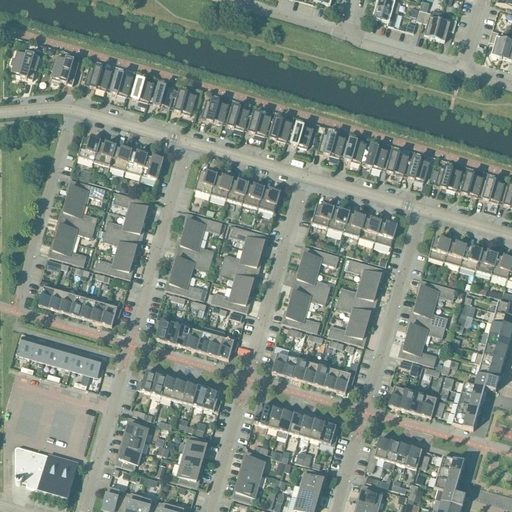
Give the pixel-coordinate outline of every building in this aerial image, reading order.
[(313,0),(313,4),(330,8),(331,0),(313,0)] [(374,10),(397,17),(397,16),(399,8),(398,6),(394,5),(395,0),(383,0),(383,1),(378,0),(377,0),(375,10),(374,10)] [(445,0),(444,5),(444,7),(450,9),(452,1),(451,0),(449,0),(445,0)] [(511,0),(497,0),(496,7),(511,11),(511,0)] [(388,25),(387,29),(393,31),(397,17),(374,10),(375,10),(372,20),(388,25)] [(415,25),(421,27),(425,15),(419,13),(415,25)] [(433,43),(439,23),(439,24),(429,21),(431,17),(425,15),(421,27),(427,28),(423,39),(433,42),(433,43)] [(439,23),(433,43),(434,43),(434,42),(444,45),(447,34),(453,36),(456,24),(450,22),(448,26),(439,24),(439,23)] [(500,62),(506,42),(506,43),(496,40),(498,36),(491,34),(488,46),(494,47),(490,58),(500,61),(500,62)] [(506,42),(500,62),(501,62),(501,61),(511,64),(511,60),(511,44),(506,43),(506,42)] [(13,68),(11,77),(20,79),(20,80),(26,81),(27,81),(32,83),(39,61),(38,60),(38,61),(33,59),(34,57),(27,55),(26,58),(17,55),(18,54),(17,54),(15,62),(12,61),(10,67),(13,68)] [(53,73),(50,82),(51,82),(60,84),(60,85),(66,87),(66,86),(72,88),(72,89),(79,66),(78,66),(73,65),(73,62),(67,60),(66,63),(57,60),(57,59),(55,67),(52,66),(50,72),(53,73)] [(96,92),(105,94),(110,75),(101,73),(102,70),(96,68),(95,71),(89,69),(83,88),(89,90),(96,92)] [(110,75),(105,94),(111,96),(110,96),(117,98),(126,100),(132,82),(122,79),(123,76),(117,74),(116,77),(110,75)] [(132,82),(126,100),(132,102),(138,104),(147,106),(153,88),(143,85),(144,82),(138,80),(137,83),(132,82)] [(153,88),(147,106),(153,108),(159,110),(168,112),(174,94),(165,91),(165,88),(159,86),(158,89),(153,88)] [(174,94),(168,112),(174,114),(180,116),(190,119),(195,100),(186,97),(187,94),(180,93),(179,95),(174,94)] [(213,125),(222,128),(227,109),(218,106),(219,104),(212,102),(212,104),(206,103),(200,122),(206,123),(206,124),(212,126),(213,125)] [(227,109),(222,128),(227,129),(227,130),(234,132),(234,131),(243,134),(248,115),(239,112),(240,110),(233,108),(233,110),(227,109)] [(248,115),(243,134),(248,135),(248,136),(255,138),(255,137),(264,140),(269,121),(260,118),(261,116),(255,114),(254,117),(248,115)] [(269,121),(264,140),(270,141),(269,142),(276,144),(276,143),(285,146),(290,127),(281,124),(282,122),(276,120),(275,123),(269,121)] [(290,127),(285,146),(291,147),(291,148),(297,150),(297,149),(307,152),(312,133),(303,130),(303,128),(297,126),(296,129),(290,127)] [(320,145),(317,153),(317,155),(323,157),(329,159),(338,161),(344,142),(335,140),(335,137),(329,135),(328,138),(322,136),(320,145)] [(78,154),(77,158),(78,158),(77,161),(93,165),(99,145),(94,144),(94,143),(89,141),(89,142),(83,141),(79,154),(78,154)] [(344,142),(338,161),(344,163),(350,165),(360,167),(365,148),(356,146),(357,143),(350,141),(349,144),(344,142)] [(99,145),(93,165),(109,170),(115,150),(110,148),(110,147),(105,146),(105,147),(99,145)] [(365,148),(360,167),(365,169),(371,171),(372,171),(381,173),(386,154),(377,152),(378,149),(371,147),(371,150),(365,148)] [(115,150),(109,170),(125,174),(130,154),(125,153),(126,152),(121,150),(120,151),(115,150)] [(386,154),(381,173),(386,175),(393,177),(402,179),(407,160),(398,158),(399,155),(393,153),(392,156),(386,154)] [(130,154),(125,174),(140,179),(146,159),(141,157),(142,156),(136,155),(136,156),(130,154)] [(146,159),(140,179),(157,183),(159,174),(160,174),(162,170),(161,170),(162,163),(157,162),(157,161),(152,159),(152,160),(146,159)] [(407,160),(402,179),(408,181),(407,181),(414,183),(423,185),(429,167),(419,164),(420,161),(414,159),(413,162),(407,160)] [(446,192),(455,195),(460,176),(451,173),(452,170),(446,169),(445,171),(439,170),(434,188),(440,190),(439,191),(446,192)] [(195,187),(193,191),(195,192),(194,194),(210,199),(216,179),(211,177),(211,176),(206,174),(206,176),(200,174),(196,187),(195,187)] [(460,176),(455,195),(461,196),(461,197),(467,198),(476,201),(482,182),(473,179),(473,176),(467,175),(466,177),(460,176)] [(216,179),(210,199),(226,203),(231,183),(226,182),(227,180),(222,179),(221,180),(216,179)] [(482,182),(476,201),(482,202),(482,203),(488,204),(497,207),(503,188),(494,185),(494,183),(488,181),(487,183),(482,182)] [(70,191),(67,203),(84,207),(86,199),(102,204),(105,193),(70,183),(67,190),(70,191)] [(231,183),(226,203),(242,208),(247,188),(242,186),(243,185),(237,183),(237,185),(231,183)] [(503,188),(497,207),(503,208),(503,209),(509,211),(509,210),(511,210),(511,187),(509,187),(508,189),(503,188)] [(247,188),(242,208),(257,212),(263,192),(258,191),(258,189),(253,188),(253,189),(247,188)] [(263,192),(257,212),(273,217),(276,207),(277,208),(278,203),(277,203),(279,197),(274,195),(274,194),(269,192),(269,194),(263,192)] [(129,211),(126,219),(143,224),(147,213),(149,214),(151,206),(116,196),(113,207),(129,211)] [(61,214),(59,221),(94,231),(97,221),(81,217),(84,207),(67,203),(63,215),(61,214)] [(311,220),(310,224),(310,225),(311,225),(311,227),(327,232),(332,212),(333,210),(323,208),(322,209),(316,207),(313,221),(311,220)] [(200,210),(198,216),(204,218),(206,211),(200,210)] [(332,212),(327,232),(343,236),(348,217),(343,215),(344,214),(338,212),(338,214),(332,212)] [(187,224),(184,236),(201,241),(203,232),(219,237),(222,226),(186,216),(184,224),(187,224)] [(348,217),(343,236),(358,241),(364,221),(359,220),(359,218),(354,217),(354,218),(348,217)] [(108,224),(105,234),(141,244),(143,237),(140,237),(143,224),(126,219),(124,229),(108,224)] [(59,229),(56,241),(73,246),(75,237),(91,242),(94,231),(59,221),(56,228),(59,229)] [(364,221),(358,241),(374,245),(380,225),(375,224),(375,223),(370,221),(370,223),(364,221)] [(380,225),(374,245),(390,250),(393,241),(394,241),(395,236),(394,236),(396,230),(390,229),(391,227),(386,226),(385,227),(380,225)] [(245,244),(243,253),(260,258),(263,246),(266,247),(268,240),(233,229),(229,240),(245,244)] [(118,249),(115,258),(132,264),(136,251),(138,252),(141,244),(105,234),(102,245),(118,249)] [(177,247),(175,255),(211,264),(214,255),(198,250),(201,241),(184,236),(180,248),(177,247)] [(50,252),(47,260),(83,270),(86,259),(70,255),(73,246),(56,241),(52,253),(50,252)] [(428,254),(427,257),(427,258),(428,258),(427,260),(443,265),(449,245),(444,244),(444,243),(439,241),(439,242),(433,241),(429,254),(428,254)] [(449,245),(443,265),(459,270),(465,250),(460,248),(460,247),(455,246),(455,247),(449,245)] [(303,258),(300,268),(317,273),(320,266),(336,270),(339,260),(303,249),(301,257),(303,258)] [(465,250),(459,270),(475,274),(481,254),(476,253),(476,252),(471,250),(471,251),(465,250)] [(347,252),(345,258),(352,260),(354,254),(347,252)] [(224,258),(222,267),(257,277),(259,271),(257,270),(260,258),(243,253),(240,262),(224,258)] [(481,254),(475,274),(491,279),(496,259),(491,257),(492,256),(487,255),(486,256),(481,254)] [(176,262),(173,274),(190,279),(192,270),(208,275),(211,264),(175,255),(173,262),(176,262)] [(97,262),(94,273),(129,283),(132,275),(129,275),(132,264),(115,258),(113,267),(97,262)] [(496,259),(491,279),(507,283),(511,264),(511,263),(507,262),(508,260),(503,259),(502,260),(496,259)] [(380,261),(378,268),(385,270),(387,263),(380,261)] [(362,278),(359,287),(377,291),(380,280),(383,280),(385,273),(349,263),(346,273),(362,278)] [(68,268),(62,267),(55,265),(54,270),(67,274),(68,268)] [(235,283),(232,290),(249,296),(252,284),(255,285),(257,277),(222,267),(219,278),(235,283)] [(294,281),(292,287),(327,298),(330,288),(315,283),(317,273),(300,268),(297,281),(294,281)] [(166,285),(164,293),(200,303),(203,293),(187,288),(190,279),(173,274),(169,286),(166,285)] [(112,288),(127,292),(129,286),(114,282),(112,288)] [(420,291),(417,302),(434,308),(436,299),(452,304),(455,293),(420,283),(418,290),(420,291)] [(49,312),(54,293),(56,288),(41,284),(37,297),(41,299),(38,309),(49,312)] [(292,296),(289,308),(306,313),(309,304),(325,308),(327,298),(292,287),(290,295),(292,296)] [(341,291),(338,301),(374,311),(376,304),(373,303),(377,291),(359,287),(357,295),(341,291)] [(213,298),(211,306),(246,316),(248,309),(246,308),(249,296),(232,290),(229,300),(214,296),(213,298)] [(54,293),(49,312),(58,315),(59,315),(65,296),(54,293)] [(65,296),(59,315),(69,318),(75,299),(65,296)] [(75,299),(69,318),(79,321),(80,321),(85,302),(75,299)] [(351,316),(349,323),(366,328),(369,318),(372,319),(374,311),(338,301),(335,311),(351,316)] [(85,302),(80,321),(90,324),(96,305),(85,302)] [(411,314),(409,320),(445,331),(447,321),(431,317),(434,308),(417,302),(413,315),(411,314)] [(96,305),(90,324),(101,327),(106,309),(106,308),(96,305)] [(511,308),(497,305),(494,315),(511,320),(511,308)] [(106,309),(101,327),(111,330),(114,320),(119,321),(121,312),(106,308),(106,309)] [(283,319),(281,326),(317,337),(320,326),(304,321),(306,313),(289,308),(286,320),(283,319)] [(240,325),(240,324),(242,318),(230,315),(228,321),(240,325)] [(511,320),(494,315),(491,326),(511,331),(511,320)] [(409,329),(406,341),(423,346),(426,337),(441,342),(445,331),(409,320),(407,329),(409,329)] [(155,342),(165,346),(171,326),(156,322),(153,331),(158,332),(155,342)] [(330,329),(327,340),(363,350),(365,342),(362,341),(366,328),(349,323),(346,334),(330,329)] [(171,326),(165,346),(175,348),(176,348),(181,329),(171,326)] [(511,331),(491,326),(488,336),(510,342),(511,334),(511,331)] [(181,329),(176,348),(186,351),(192,332),(181,329)] [(192,332),(186,351),(196,354),(197,354),(202,335),(192,332)] [(202,335),(197,354),(206,357),(207,357),(212,338),(202,335)] [(488,336),(485,347),(507,353),(510,342),(488,336)] [(34,342),(20,338),(14,357),(28,361),(34,342)] [(212,338),(207,357),(217,360),(223,341),(212,338)] [(223,341),(217,360),(228,364),(231,353),(235,354),(238,345),(223,341)] [(400,352),(398,360),(433,370),(436,359),(420,355),(423,346),(406,341),(403,353),(400,352)] [(48,346),(34,342),(28,361),(42,366),(48,346)] [(62,350),(48,346),(42,366),(56,369),(62,350)] [(485,347),(482,357),(504,363),(507,353),(485,347)] [(76,354),(62,350),(56,369),(70,373),(76,354)] [(90,359),(76,354),(70,373),(84,377),(90,359)] [(271,376),(282,379),(288,360),(273,355),(270,364),(274,365),(271,376)] [(474,366),(479,367),(501,373),(504,363),(482,357),(477,355),(474,366)] [(104,362),(90,359),(84,377),(98,382),(104,362)] [(288,360),(282,379),(283,379),(292,382),(298,363),(288,360)] [(298,363),(292,382),(302,385),(303,385),(308,366),(298,363)] [(400,363),(398,369),(406,372),(410,373),(410,372),(412,367),(400,363)] [(319,369),(313,388),(323,391),(324,391),(329,371),(330,367),(320,364),(319,369)] [(308,366),(303,385),(312,388),(313,388),(319,369),(308,366)] [(479,367),(476,378),(498,384),(501,373),(479,367)] [(329,371),(324,391),(334,394),(339,374),(329,371)] [(138,384),(136,392),(151,397),(156,377),(145,374),(142,385),(138,384)] [(339,374),(334,394),(345,397),(348,387),(352,388),(354,379),(339,374)] [(156,377),(151,397),(161,400),(167,381),(166,380),(165,381),(157,378),(156,377)] [(485,391),(485,392),(495,395),(498,384),(476,378),(474,388),(463,385),(485,391)] [(167,381),(161,400),(171,403),(177,383),(176,383),(176,384),(167,381)] [(177,383),(171,403),(182,406),(187,386),(186,387),(177,383)] [(463,385),(460,396),(461,396),(482,402),(485,392),(485,391),(463,385)] [(187,386),(182,406),(192,409),(198,389),(197,389),(197,390),(187,386)] [(198,389),(192,409),(203,412),(208,392),(207,392),(207,393),(198,389)] [(388,409),(399,412),(404,393),(389,389),(387,398),(391,399),(388,409)] [(208,392),(203,412),(218,416),(220,407),(216,406),(219,395),(208,392)] [(404,393),(399,412),(409,415),(415,396),(404,393)] [(415,396),(409,415),(419,418),(420,418),(425,399),(415,396)] [(460,396),(457,406),(479,412),(482,402),(461,396),(460,396)] [(425,399),(420,418),(431,421),(436,402),(425,399)] [(457,406),(454,416),(455,417),(476,422),(479,412),(457,406)] [(255,417),(252,426),(267,430),(272,415),(273,411),(262,408),(259,418),(255,417)] [(272,415),(267,430),(278,433),(283,414),(273,411),(272,415)] [(132,419),(143,422),(144,419),(145,417),(145,416),(133,413),(132,419)] [(283,414),(278,433),(276,439),(287,442),(288,436),(294,417),(293,417),(283,414)] [(454,416),(451,427),(473,433),(476,422),(455,417),(454,416)] [(294,417),(288,436),(299,439),(304,420),(303,420),(294,417)] [(304,420),(299,439),(309,442),(314,423),(304,420)] [(128,428),(125,439),(144,445),(148,433),(145,432),(147,426),(128,421),(126,428),(128,428)] [(314,423),(309,442),(319,445),(325,426),(314,423)] [(325,426),(319,445),(334,449),(337,440),(333,439),(336,429),(325,426)] [(119,451),(122,451),(141,457),(144,445),(125,439),(123,445),(121,444),(119,451)] [(187,444),(183,456),(203,461),(206,450),(208,451),(210,444),(191,439),(190,440),(190,439),(188,444),(187,444)] [(377,462),(384,464),(390,444),(379,441),(376,451),(372,450),(365,473),(372,475),(377,462)] [(390,444),(384,464),(395,467),(400,447),(390,444)] [(261,451),(260,456),(267,458),(268,453),(267,452),(268,448),(263,446),(262,451),(261,451)] [(400,447),(395,467),(405,469),(411,450),(410,450),(400,447)] [(15,453),(15,484),(15,485),(15,486),(16,487),(17,488),(18,488),(19,488),(20,487),(21,487),(21,486),(26,487),(26,490),(67,502),(77,467),(19,451),(18,450),(17,450),(16,451),(15,452),(15,453)] [(411,450),(405,469),(416,473),(422,453),(411,450)] [(116,461),(114,468),(134,473),(135,468),(137,468),(141,457),(122,451),(118,462),(116,461)] [(245,462),(242,473),(261,478),(264,466),(262,466),(264,460),(245,454),(243,461),(245,462)] [(183,456),(180,468),(199,473),(201,474),(203,468),(201,467),(203,461),(183,456)] [(442,459),(439,470),(461,476),(464,465),(442,459)] [(160,468),(157,480),(161,481),(165,470),(160,468)] [(179,480),(177,486),(196,491),(198,485),(196,484),(199,473),(180,468),(177,479),(179,480)] [(439,470),(436,480),(458,486),(461,476),(439,470)] [(304,477),(300,489),(319,495),(323,484),(325,484),(327,478),(307,472),(306,478),(304,477)] [(236,484),(238,485),(257,490),(261,478),(242,473),(240,478),(238,478),(236,484)] [(377,489),(378,484),(378,483),(367,479),(365,485),(377,489)] [(436,480),(433,491),(454,497),(455,496),(458,486),(436,480)] [(233,495),(231,501),(250,507),(252,501),(254,502),(257,490),(238,485),(235,495),(233,495)] [(362,495),(358,506),(378,511),(381,500),(379,499),(381,493),(361,488),(360,494),(362,495)] [(300,489),(297,501),(316,507),(318,507),(320,501),(318,500),(319,495),(300,489)] [(102,511),(104,511),(120,511),(125,495),(108,491),(102,511)] [(435,502),(440,504),(462,510),(465,499),(455,496),(454,497),(433,491),(437,492),(435,502)] [(125,495),(120,511),(137,511),(141,500),(125,495)] [(141,500),(137,511),(155,511),(157,505),(141,500)] [(314,511),(316,507),(297,501),(293,511),(314,511)] [(267,503),(264,511),(268,511),(270,511),(273,505),(267,503)]
